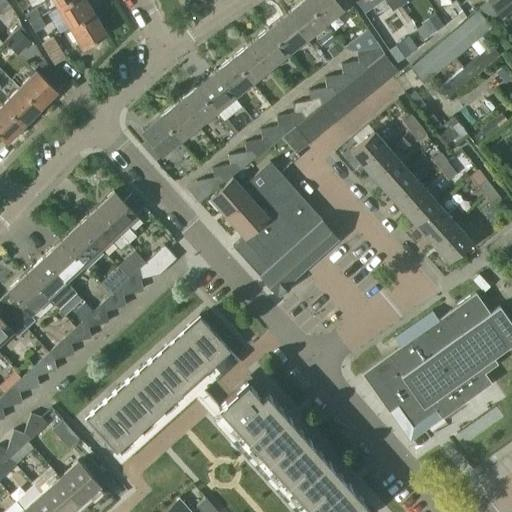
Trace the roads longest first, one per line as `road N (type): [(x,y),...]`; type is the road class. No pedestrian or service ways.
road 1 (residential): [(315,365),(415,285),(302,163),(392,88)]
road 2 (residential): [(315,365),(98,126)]
road 3 (residential): [(448,511),(315,365)]
